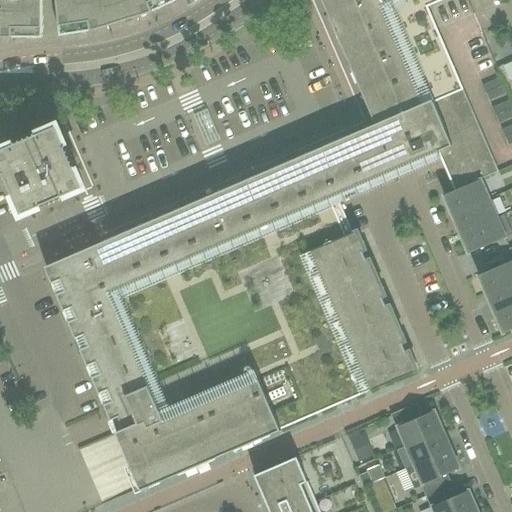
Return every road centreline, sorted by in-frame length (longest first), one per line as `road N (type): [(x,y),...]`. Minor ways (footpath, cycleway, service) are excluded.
road 1 (residential): [(507,511),(377,206),(414,190),(511,409)]
road 2 (tertiary): [(0,74),(150,53),(239,0)]
